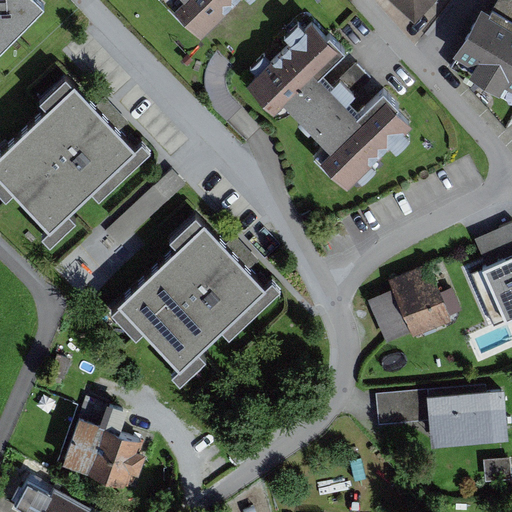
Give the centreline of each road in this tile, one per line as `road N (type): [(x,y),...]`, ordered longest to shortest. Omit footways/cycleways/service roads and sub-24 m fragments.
road 1 (residential): [(367,0),(503,152),(506,177),(336,288)]
road 2 (residential): [(336,288),(275,189),(98,0)]
road 3 (residential): [(198,511),(317,420),(347,384),(352,349),(336,288)]
